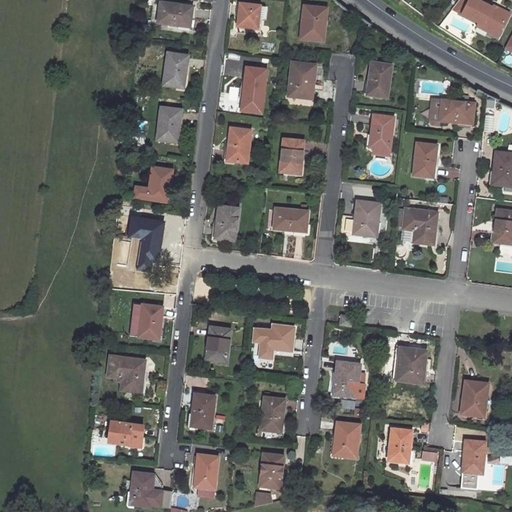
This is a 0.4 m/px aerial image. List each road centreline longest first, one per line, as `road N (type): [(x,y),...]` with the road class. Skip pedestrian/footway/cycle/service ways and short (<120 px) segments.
road 1 (residential): [(219,0),(191,258)]
road 2 (residential): [(343,65),(323,276)]
road 3 (residential): [(191,258),(166,458)]
road 4 (tertiary): [(369,0),(511,85)]
road 5 (residential): [(323,276),(307,422)]
road 6 (residential): [(470,151),(455,295)]
road 7 (residential): [(455,295),(441,439)]
road 8 (residential): [(455,295),(323,276)]
road 9 (residential): [(323,276),(191,258)]
